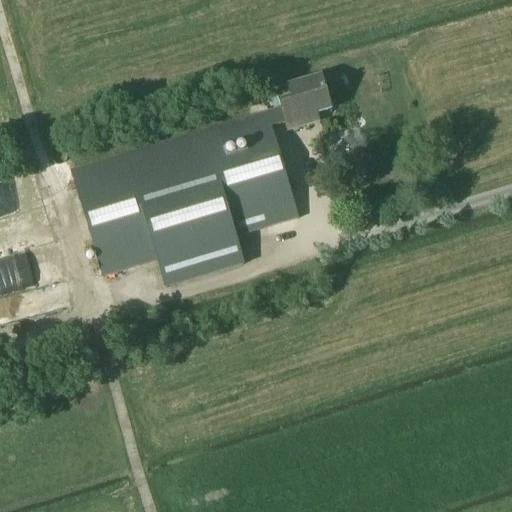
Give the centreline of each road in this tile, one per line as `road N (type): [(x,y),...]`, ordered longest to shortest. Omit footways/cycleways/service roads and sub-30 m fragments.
road 1 (track): [(0,342),(93,320),(0,19)]
road 2 (track): [(93,320),(149,511)]
